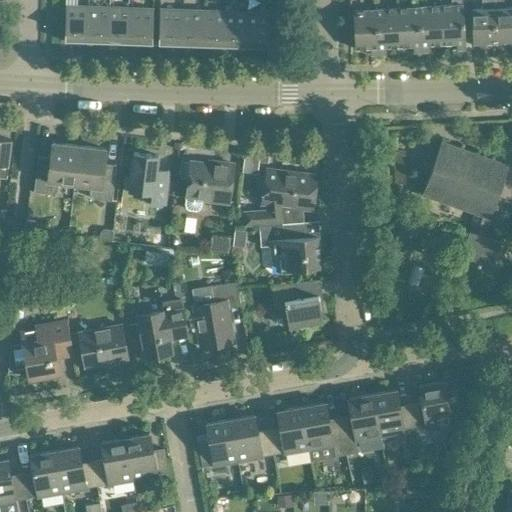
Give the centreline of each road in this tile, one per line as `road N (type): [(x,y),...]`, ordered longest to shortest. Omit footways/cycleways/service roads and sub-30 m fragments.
road 1 (residential): [(334,93),(27,83)]
road 2 (residential): [(349,362),(354,340),(334,93)]
road 3 (residential): [(173,398),(349,362)]
road 4 (residential): [(511,86),(334,93)]
road 5 (residential): [(0,429),(173,398)]
